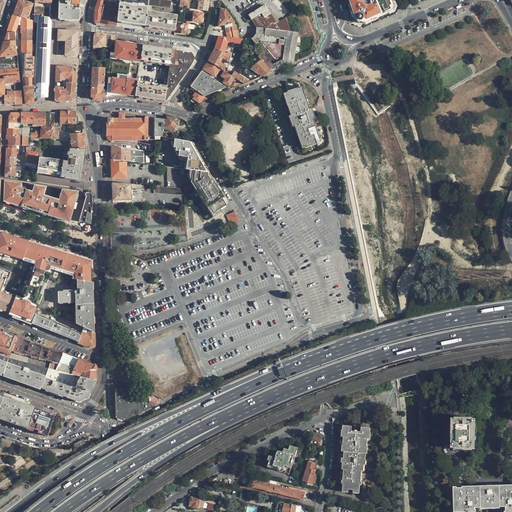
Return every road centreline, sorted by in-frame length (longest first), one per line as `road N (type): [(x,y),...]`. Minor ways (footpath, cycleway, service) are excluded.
road 1 (unclassified): [(336,148),(369,312),(109,427)]
road 2 (motorway): [(343,348),(279,365),(145,425),(78,461),(12,511)]
road 3 (motorway): [(343,348),(181,420),(36,511)]
road 4 (motorway): [(265,398),(382,355),(511,328)]
road 5 (motorway): [(60,511),(172,441),(265,398)]
road 6 (motorway): [(97,511),(161,461),(265,398)]
road 7 (residential): [(326,415),(213,469),(153,511)]
road 8 (motorway): [(511,310),(343,348)]
road 9 (residential): [(326,57),(191,116)]
road 10 (secondary): [(101,250),(86,108)]
road 11 (residential): [(205,45),(85,27)]
